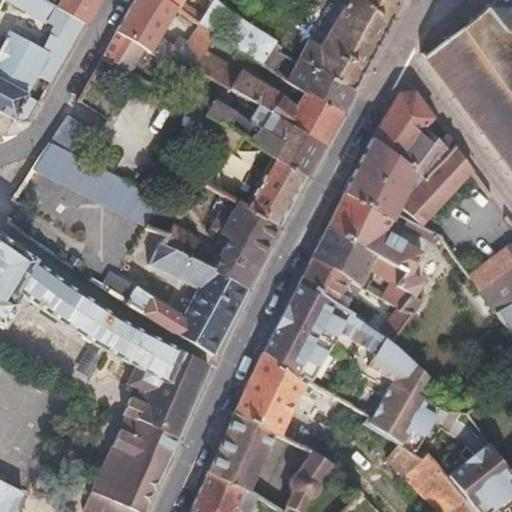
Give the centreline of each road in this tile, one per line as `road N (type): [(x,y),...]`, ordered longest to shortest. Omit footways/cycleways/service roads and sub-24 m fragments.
road 1 (residential): [(392,53),(227,372),(165,511)]
road 2 (residential): [(511,200),(411,64),(392,53)]
